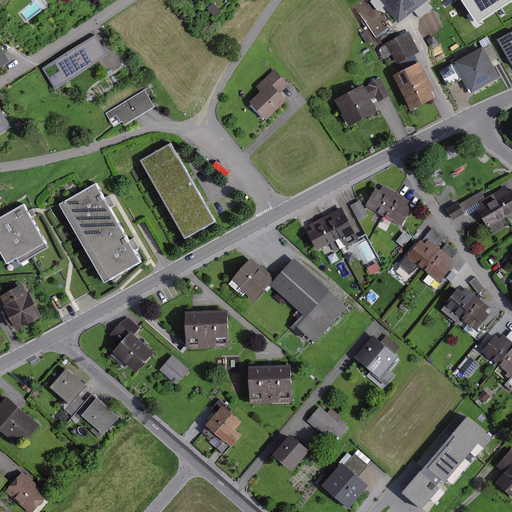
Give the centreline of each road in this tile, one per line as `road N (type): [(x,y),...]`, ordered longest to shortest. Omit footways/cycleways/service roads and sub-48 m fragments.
road 1 (tertiary): [(278,212),(60,333)]
road 2 (residential): [(0,167),(162,124),(207,127)]
road 3 (residential): [(511,305),(400,150)]
road 4 (residential): [(60,333),(199,459)]
road 5 (residential): [(130,0),(0,83)]
road 6 (residential): [(207,127),(231,70),(278,0)]
road 7 (tertiary): [(400,150),(278,212)]
